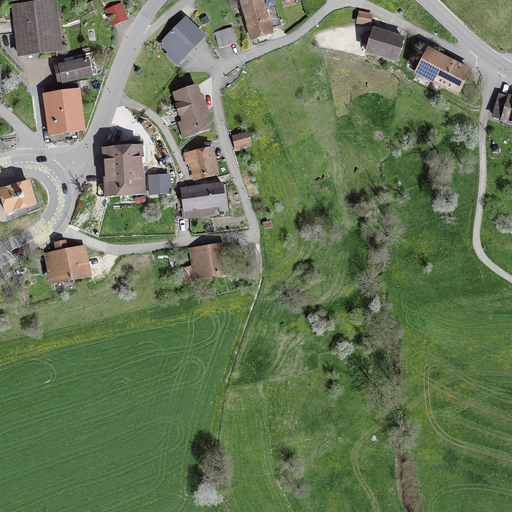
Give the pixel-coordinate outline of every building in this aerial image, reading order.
[(272,0),(257,0),(248,3),(259,41),(282,35),(272,0)] [(15,7),(23,59),(68,52),(60,1),(15,7)] [(114,21),(118,28),(129,21),(127,19),(131,16),(123,4),(110,12),(116,20),(114,21)] [(377,17),(363,14),(362,26),(375,28),(377,17)] [(194,17),(166,46),(187,66),(215,38),(194,17)] [(236,28),(218,33),(223,49),(241,43),(236,28)] [(415,39),(382,30),(376,55),(408,64),(415,39)] [(481,72),(437,50),(424,75),(468,97),(481,72)] [(56,67),(59,82),(91,75),(87,60),(66,65),(56,67)] [(208,86),(179,94),(187,122),(183,123),(187,140),(221,131),(208,86)] [(44,95),(50,135),(84,130),(79,90),(44,95)] [(511,97),(504,96),(497,119),(511,122),(511,97)] [(139,122),(121,124),(122,135),(140,133),(139,122)] [(260,133),(239,138),(242,152),(263,147),(260,133)] [(103,149),(106,197),(144,194),(143,172),(146,171),(146,164),(142,164),(141,146),(103,149)] [(212,148),(185,153),(187,163),(194,162),(197,179),(217,175),(212,148)] [(7,188),(0,190),(6,212),(35,204),(28,182),(7,188)] [(223,184),(181,190),(182,199),(178,200),(179,210),(183,209),(184,217),(213,214),(212,207),(225,205),(223,184)] [(48,254),(54,283),(89,276),(83,247),(66,250),(64,242),(56,244),(57,252),(48,254)] [(199,267),(202,283),(243,275),(237,243),(196,250),(199,267)] [(199,267),(184,269),(186,285),(202,283),(199,267)] [(365,359),(347,365),(351,374),(368,368),(365,359)]
